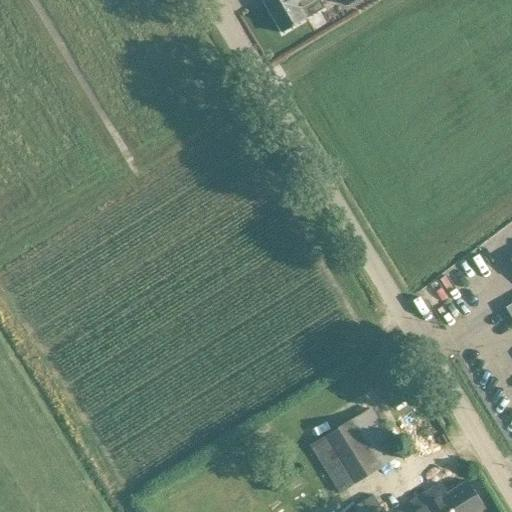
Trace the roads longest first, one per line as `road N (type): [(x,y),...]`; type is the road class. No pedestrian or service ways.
road 1 (unclassified): [(511,489),(206,0)]
road 2 (unknown): [(394,305),(511,216)]
